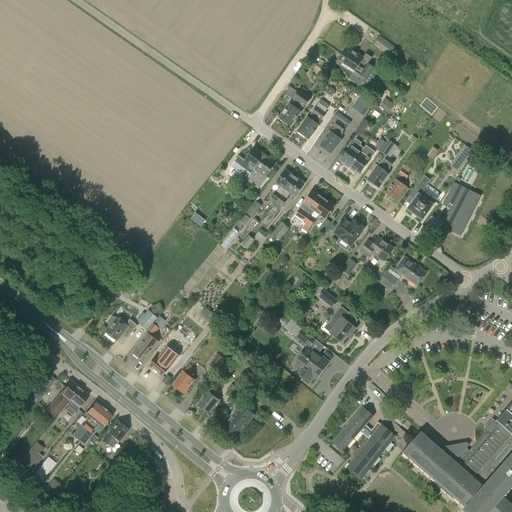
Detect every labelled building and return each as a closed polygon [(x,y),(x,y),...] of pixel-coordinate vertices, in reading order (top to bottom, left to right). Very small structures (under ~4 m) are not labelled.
[(389,57),(394,49),(378,38),(374,43),(387,53),(386,55),(389,57)] [(346,47),(341,55),(375,77),(379,70),(375,68),(374,68),(368,64),(372,58),(366,54),(363,58),(346,47)] [(377,78),(375,77),(341,55),(336,63),(353,74),(355,72),(366,79),(365,82),(371,86),(377,78)] [(327,81),(331,75),(326,71),(321,77),(327,81)] [(289,104),(278,117),(290,126),(300,112),(299,111),(303,107),(304,108),(311,98),(299,89),(292,99),(294,101),(291,105),(289,104)] [(390,108),(396,98),(386,92),(380,101),(390,108)] [(311,113),(312,114),(308,118),(307,117),(297,131),(309,139),(318,126),(318,125),(327,114),(325,112),(330,106),(321,100),(311,113)] [(364,116),(371,105),(365,101),(358,112),(364,116)] [(384,118),(387,114),(373,104),(371,108),(384,118)] [(333,127),(333,128),(330,132),(329,132),(319,146),(331,154),(341,140),(340,139),(343,134),(342,134),(347,127),(342,124),(346,119),(337,113),(333,120),(336,122),(333,127)] [(360,137),(366,128),(360,125),(354,133),(360,137)] [(339,161),(349,167),(360,153),(363,149),(358,145),(360,143),(355,139),(350,146),(350,145),(339,161)] [(375,148),(380,152),(386,143),(381,139),(375,148)] [(394,144),(388,141),(386,143),(381,152),(386,155),(394,144)] [(465,147),(456,161),(464,166),(474,153),(465,147)] [(237,183),(242,187),(265,155),(254,148),(244,161),(251,166),(246,172),(246,171),(242,175),(237,183)] [(364,156),(360,153),(349,167),(358,174),(369,159),(368,159),(372,153),(368,150),(364,156)] [(265,155),(242,187),(243,187),(241,191),(245,194),(256,179),(255,178),(260,172),(265,177),(275,163),(265,155)] [(394,162),(386,156),(377,166),(367,180),(378,188),(388,175),(389,174),(390,167),(394,162)] [(396,201),(406,188),(402,185),(410,173),(403,168),(396,178),(385,193),(396,201)] [(276,184),(280,187),(277,192),(271,200),(275,203),(294,177),(285,170),(276,184)] [(294,177),(275,203),(276,203),(268,214),(274,218),(287,200),(287,199),(290,194),(295,197),(304,184),(294,177)] [(453,202),(441,227),(459,236),(473,207),(467,204),(471,197),(464,193),(466,189),(454,183),(446,199),(453,202)] [(423,219),(432,206),(433,206),(433,205),(435,202),(421,191),(423,188),(418,184),(409,196),(414,200),(408,209),(408,208),(407,209),(408,210),(408,209),(413,213),(417,216),(422,219),(422,220),(423,219)] [(304,203),(309,207),(306,212),(297,225),(302,228),(323,198),(312,191),(304,203)] [(307,232),(316,219),(320,214),(326,218),(334,206),(323,198),(302,228),(307,232)] [(247,215),(252,219),(262,206),(256,202),(247,215)] [(190,219),(200,227),(205,221),(196,213),(190,219)] [(240,222),(245,225),(250,219),(245,215),(240,222)] [(251,232),(258,223),(254,219),(246,228),(247,229),(240,238),(243,241),(250,231),(251,232)] [(350,223),(344,219),(334,233),(340,237),(351,246),(364,228),(352,220),(350,223)] [(331,223),(326,220),(319,229),(323,233),(331,223)] [(272,235),(279,241),(289,228),(281,223),(272,235)] [(262,244),(268,236),(261,230),(254,238),(262,244)] [(378,238),(373,245),(368,241),(360,251),(369,257),(372,252),(385,261),(393,249),(378,238)] [(255,257),(260,261),(268,251),(262,247),(255,257)] [(426,273),(404,257),(395,270),(391,268),(380,283),(391,290),(402,275),(416,286),(426,273)] [(342,271),(349,276),(357,265),(351,260),(342,271)] [(332,274),(328,273),(325,274),(323,278),(325,281),(329,283),(332,281),(333,277),(332,274)] [(331,306),(336,300),(323,289),(318,295),(331,306)] [(153,305),(151,306),(154,314),(163,310),(160,303),(153,305)] [(353,333),(357,329),(353,326),(358,320),(341,307),(328,322),(327,321),(321,329),(330,336),(331,334),(342,343),(347,336),(351,339),(355,335),(353,333)] [(214,325),(220,318),(210,310),(204,318),(214,325)] [(148,311),(138,323),(147,331),(157,318),(148,311)] [(110,327),(106,332),(117,341),(124,332),(129,337),(138,326),(130,320),(126,325),(117,318),(116,320),(114,318),(112,318),(108,323),(108,325),(110,327)] [(148,330),(154,335),(159,329),(153,324),(148,330)] [(316,379),(329,363),(317,353),(323,346),(302,329),(296,337),(309,347),(295,363),(302,368),(297,375),(308,384),(313,377),(316,379)] [(132,353),(143,361),(158,342),(147,334),(132,353)] [(208,366),(216,371),(225,360),(217,354),(208,366)] [(155,358),(149,366),(152,368),(151,369),(159,374),(162,376),(168,369),(165,367),(169,361),(162,355),(158,361),(155,358)] [(186,368),(172,385),(177,389),(177,391),(180,393),(182,393),(183,394),(193,381),(189,378),(192,373),(186,368)] [(462,460),(458,465),(445,454),(421,432),(413,441),(403,452),(463,505),(465,507),(463,510),(465,511),(466,511),(511,511),(511,378),(509,381),(511,383),(511,402),(495,422),(492,419),(485,428),(485,434),(477,443),(470,451),(464,446),(458,452),(459,458),(462,460)] [(53,416),(67,399),(68,401),(79,387),(70,380),(64,388),(46,410),(53,416)] [(227,396),(233,400),(242,388),(236,383),(234,386),(230,383),(226,388),(230,391),(227,396)] [(43,384),(32,398),(38,402),(49,388),(43,384)] [(67,406),(64,409),(72,415),(88,395),(79,387),(68,401),(65,404),(67,406)] [(215,397),(219,392),(213,387),(197,406),(208,414),(219,401),(215,397)] [(73,435),(78,440),(103,409),(100,406),(100,405),(98,403),(96,404),(94,402),(85,413),(90,417),(83,427),(81,425),(73,435)] [(224,427),(237,437),(254,415),(241,405),(224,427)] [(363,407),(333,442),(343,451),(360,431),(369,440),(349,465),(347,463),(344,467),(346,469),(357,477),(358,476),(361,479),(394,437),(391,434),(392,433),(381,425),(374,433),(373,435),(364,427),(366,425),(373,416),(363,407)] [(106,412),(103,409),(78,440),(83,444),(92,434),(90,433),(98,423),(102,427),(111,416),(110,414),(110,413),(108,411),(106,412)] [(118,420),(102,441),(110,448),(116,440),(118,442),(128,429),(121,424),(122,423),(118,420)] [(36,443),(21,462),(27,467),(34,472),(44,459),(38,454),(43,449),(36,443)] [(50,457),(37,473),(44,479),(57,463),(50,457)] [(118,457),(110,467),(116,471),(124,461),(118,457)] [(59,487),(52,481),(46,489),(54,494),(59,487)]
